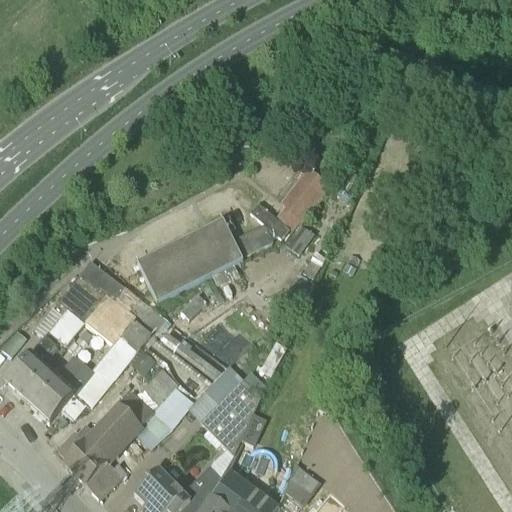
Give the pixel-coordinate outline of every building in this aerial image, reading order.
[(333,181),(340,171),(335,168),(328,178),(333,181)] [(322,183),(308,171),(280,206),(284,210),(276,221),(292,234),(300,225),(301,226),(334,186),(325,179),(322,183)] [(348,196),(358,180),(345,171),(334,186),(348,196)] [(281,243),(289,233),(258,208),(250,217),(264,230),(237,242),(246,260),(273,247),(272,245),(278,241),(281,243)] [(157,307),(242,265),(223,225),(138,266),(157,307)] [(299,260),(314,239),(300,229),(285,250),(299,260)] [(317,255),(302,278),(312,284),(327,261),(317,255)] [(105,301),(85,326),(94,334),(114,310),(133,325),(135,322),(141,326),(151,314),(91,266),(79,281),(105,301)] [(303,311),(315,287),(298,278),(285,302),(303,311)] [(85,326),(105,301),(79,281),(59,305),(68,313),(63,319),(49,336),(66,350),(85,326)] [(188,324),(206,307),(198,299),(181,316),(188,324)] [(108,359),(93,377),(61,416),(74,427),(99,396),(102,399),(150,339),(133,325),(114,310),(94,334),(114,350),(108,359)] [(43,343),(49,336),(63,319),(53,311),(34,335),(43,343)] [(6,389),(23,405),(48,374),(41,368),(57,349),(46,341),(6,389)] [(180,346),(173,355),(215,386),(221,378),(180,346)] [(270,381),(286,353),(276,348),(260,376),(270,381)] [(155,366),(143,356),(130,371),(142,381),(155,366)] [(48,374),(23,405),(50,429),(61,416),(93,377),(85,370),(78,378),(68,370),(57,382),(48,374)] [(141,433),(179,390),(162,374),(137,401),(133,397),(119,412),(94,438),(85,430),(72,444),(71,443),(58,456),(68,467),(65,470),(100,504),(117,486),(103,473),(141,433)] [(254,418),(261,404),(243,386),(201,428),(234,461),(246,436),(254,418)] [(246,436),(259,442),(267,424),(254,418),(246,436)] [(279,511),(278,511),(302,511),(321,488),(296,469),(279,511)] [(210,472),(182,499),(183,500),(171,511),(202,511),(222,484),(210,472)] [(171,511),(183,500),(182,499),(159,475),(149,484),(148,483),(146,486),(146,487),(134,499),(146,511),(145,511),(171,511)] [(278,511),(279,511),(230,475),(203,511),(278,511)]
